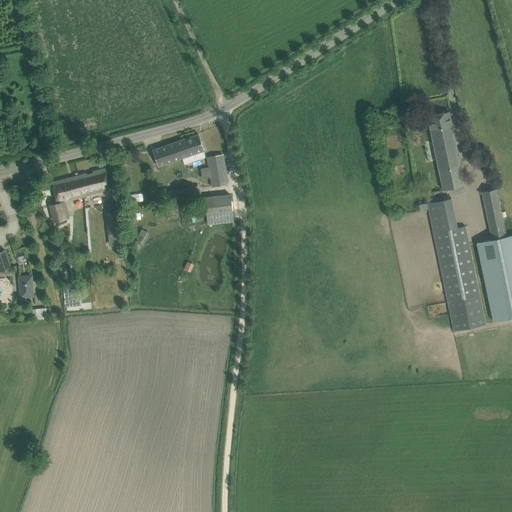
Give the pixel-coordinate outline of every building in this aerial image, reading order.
[(464,186),(451,122),(449,112),(428,116),(443,190),(464,186)] [(153,150),(158,166),(204,151),(199,134),(153,150)] [(228,183),(225,165),(223,155),(208,158),(213,186),(228,183)] [(87,173),(51,183),(57,204),(51,205),(56,222),(66,219),(62,203),(112,189),(106,168),(92,172),(93,173),(87,175),(87,173)] [(193,185),(168,191),(171,202),(195,197),(193,185)] [(491,239),(476,243),(493,321),(511,317),(511,234),(507,236),(505,226),(504,226),(496,189),(482,192),(490,229),(491,239)] [(207,224),(234,222),(232,194),(205,196),(207,224)] [(451,198),(427,203),(454,331),(486,325),(480,295),(465,226),(457,228),(451,198)] [(120,211),(105,213),(108,234),(123,232),(120,211)] [(141,229),(135,241),(143,245),(149,233),(141,229)] [(5,250),(0,251),(0,270),(0,272),(11,268),(5,250)] [(187,262),(185,270),(192,272),(194,263),(187,262)] [(31,276),(19,277),(21,297),(33,296),(31,276)] [(47,307),(33,308),(34,320),(48,318),(47,307)]
